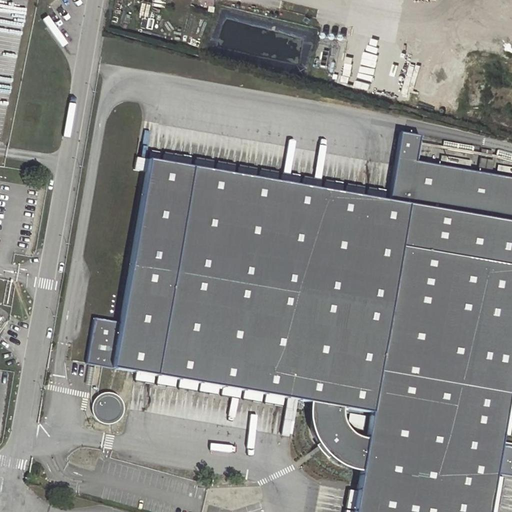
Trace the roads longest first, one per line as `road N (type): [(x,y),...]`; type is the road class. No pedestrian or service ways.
road 1 (unclassified): [(11,478),(95,0)]
road 2 (unknown): [(511,144),(83,65)]
road 3 (unknown): [(107,71),(47,421)]
road 4 (unknown): [(22,417),(250,456),(272,475),(284,511)]
